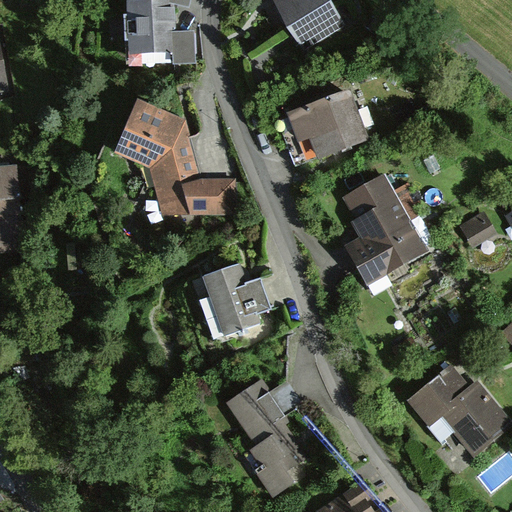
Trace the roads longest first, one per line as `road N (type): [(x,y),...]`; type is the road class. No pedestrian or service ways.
road 1 (residential): [(419,511),(337,394),(216,76),(212,0)]
road 2 (residential): [(511,79),(412,0)]
